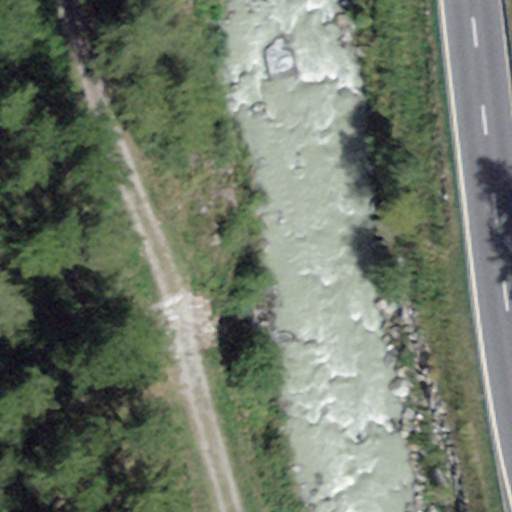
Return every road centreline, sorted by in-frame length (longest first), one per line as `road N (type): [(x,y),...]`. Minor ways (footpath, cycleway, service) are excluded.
road 1 (track): [(44,0),(65,68),(121,168),(233,511)]
road 2 (secondary): [(480,0),(511,265)]
